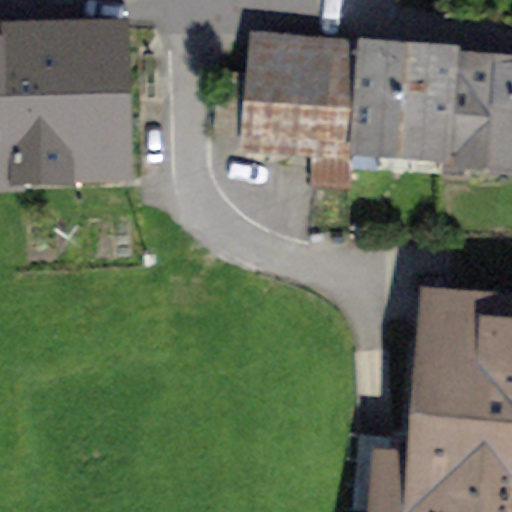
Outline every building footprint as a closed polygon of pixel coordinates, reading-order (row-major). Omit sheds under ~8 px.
[(0,176),(109,173),(108,47),(105,47),(105,28),(5,30),(6,47),(0,47),(0,176)] [(352,168),(361,47),(361,42),(251,35),(248,76),(221,75),(218,133),(321,145),(318,184),(351,188),(352,168)] [(384,153),(444,157),(453,62),(453,56),(361,47),(352,168),(383,170),(384,153)] [(511,66),(453,62),(444,157),(443,163),(472,166),(474,145),(511,148),(511,66)] [(434,480),(399,477),(395,511),(511,511),(511,322),(447,318),(434,480)]
